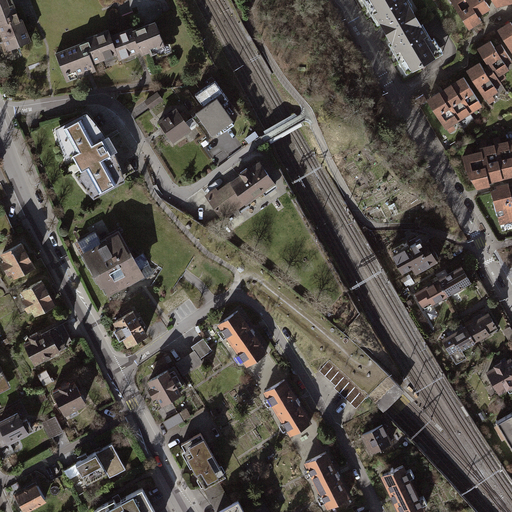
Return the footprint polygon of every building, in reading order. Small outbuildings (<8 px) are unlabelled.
[(8,0),(0,0),(0,46),(3,55),(31,44),(22,20),(17,22),(8,0)] [(404,0),(362,0),(405,77),(437,59),(404,0)] [(511,0),(449,0),(468,29),(481,21),(478,16),(490,9),(485,1),(486,0),(492,0),(496,6),(511,2),(511,0)] [(511,25),(508,20),(496,29),(511,53),(511,25)] [(130,27),(109,35),(116,55),(136,48),(138,54),(163,44),(155,22),(132,31),(130,27)] [(116,55),(109,35),(107,30),(82,39),(83,43),(55,52),(65,80),(94,70),(92,64),(116,55)] [(478,61),(465,69),(485,100),(504,88),(500,82),(506,78),(502,73),(508,69),(505,64),(510,61),(499,42),(494,45),(489,38),(474,47),(486,66),(482,68),(478,61)] [(461,75),(425,97),(444,129),(481,106),(461,75)] [(210,102),(211,104),(217,100),(220,106),(229,100),(215,81),(196,94),(204,106),(210,102)] [(150,108),(162,99),(158,93),(146,102),(150,108)] [(234,125),(220,106),(217,100),(211,104),(199,112),(213,131),(221,126),(225,132),(234,125)] [(173,140),(190,128),(177,109),(160,121),(173,140)] [(102,138),(99,139),(86,115),(59,129),(95,194),(122,179),(108,155),(111,153),(108,149),(106,150),(103,143),(105,142),(102,138)] [(106,130),(114,147),(120,144),(112,127),(106,130)] [(249,143),(259,136),(256,132),(246,139),(249,143)] [(479,151),(461,156),(464,169),(475,188),(488,185),(487,181),(511,175),(511,139),(479,148),(479,151)] [(267,197),(278,189),(260,163),(249,171),(247,168),(240,172),(243,175),(232,183),(246,202),(262,190),(267,197)] [(496,189),(490,191),(499,227),(511,223),(511,181),(511,182),(511,184),(507,186),(506,183),(495,186),(496,189)] [(223,218),(246,202),(232,183),(217,194),(215,191),(207,196),(223,218)] [(118,235),(102,243),(95,231),(78,241),(92,265),(89,266),(94,275),(97,273),(100,279),(103,278),(110,291),(142,273),(140,269),(149,264),(143,253),(134,258),(131,252),(128,254),(118,235)] [(419,236),(387,252),(400,277),(432,261),(419,236)] [(15,276),(33,265),(21,243),(3,253),(7,261),(3,263),(9,273),(12,270),(15,276)] [(463,266),(414,293),(424,311),(473,284),(463,266)] [(35,313),(54,303),(42,281),(23,291),(27,298),(24,300),(29,310),(33,308),(35,313)] [(248,364),(266,351),(238,310),(219,323),(248,364)] [(128,344),(147,334),(133,311),(115,322),(118,327),(115,329),(120,338),(123,336),(128,344)] [(487,312),(439,339),(449,357),(497,330),(487,312)] [(35,362),(73,342),(63,323),(39,336),(37,332),(30,336),(32,340),(25,343),(35,362)] [(200,359),(212,351),(203,338),(191,347),(194,351),(200,359)] [(202,362),(200,359),(194,351),(183,359),(191,370),(202,362)] [(158,370),(173,360),(169,354),(154,364),(158,370)] [(185,374),(191,370),(183,359),(177,364),(183,375),(185,374)] [(511,365),(509,359),(480,375),(493,399),(511,389),(511,365)] [(180,391),(187,388),(175,367),(168,371),(168,370),(149,381),(153,387),(150,389),(154,397),(157,395),(162,403),(181,392),(180,391)] [(44,386),(53,381),(47,370),(38,375),(44,386)] [(291,433),(310,422),(285,379),(265,391),(291,433)] [(65,413),(85,402),(75,383),(71,385),(69,383),(54,391),(65,413)] [(27,418),(22,421),(17,413),(0,422),(0,424),(1,426),(0,426),(0,432),(1,434),(0,434),(0,444),(1,447),(9,443),(9,441),(32,428),(27,418)] [(169,429),(183,421),(179,413),(165,421),(169,429)] [(511,413),(494,424),(511,454),(511,413)] [(50,437),(63,430),(56,417),(44,423),(50,437)] [(371,452),(391,442),(382,425),(363,435),(371,452)] [(217,479),(224,475),(201,433),(182,444),(205,486),(203,487),(210,500),(225,492),(217,479)] [(110,477),(126,468),(112,443),(88,456),(86,453),(81,456),(83,459),(76,463),(87,482),(107,472),(110,477)] [(328,506),(349,496),(326,452),(306,462),(328,506)] [(411,468),(406,471),(403,465),(394,470),(393,467),(391,468),(392,471),(383,475),(392,495),(400,511),(420,511),(425,510),(422,505),(427,502),(424,495),(419,497),(409,478),(414,476),(411,468)] [(26,511),(45,500),(35,483),(16,493),(26,511)] [(155,511),(142,488),(121,499),(122,501),(117,503),(114,499),(94,510),(95,511),(155,511)] [(244,511),(238,501),(232,504),(225,492),(210,500),(216,511),(244,511)]
